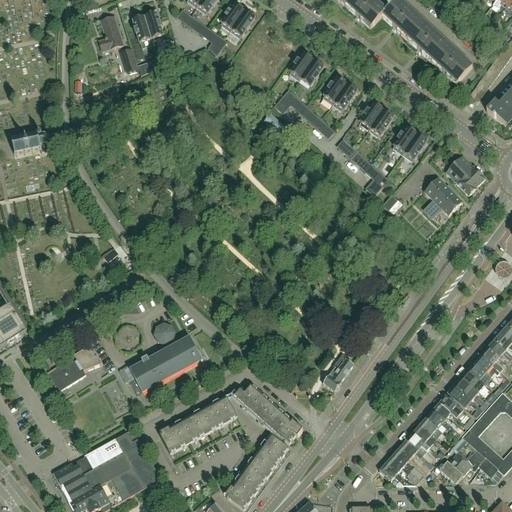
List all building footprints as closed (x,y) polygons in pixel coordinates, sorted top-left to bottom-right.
[(204,0),(189,0),(188,1),(189,2),(187,4),(196,11),(197,11),(204,0)] [(217,4),(219,0),(204,0),(197,11),(206,18),(208,16),(213,9),(214,10),(217,5),(217,4)] [(346,8),(353,0),(336,0),(345,7),(346,8)] [(387,14),(374,3),(371,0),(353,0),(346,8),(357,18),(358,20),(360,22),(366,27),(371,31),(382,19),(387,14)] [(511,0),(498,0),(498,1),(493,7),(498,11),(501,7),(505,11),(511,1),(511,0)] [(407,42),(423,25),(411,14),(398,2),(392,9),(391,9),(388,11),(389,12),(387,14),(382,19),(393,29),(395,31),(397,33),(406,41),(407,42)] [(230,35),(247,11),(239,5),(237,8),(235,7),(230,14),(229,14),(226,18),(226,19),(222,25),(222,26),(221,28),(230,35)] [(466,16),(469,19),(475,12),(471,9),(466,16)] [(250,28),(255,21),(254,20),(255,17),(247,11),(230,35),(240,42),(241,40),(242,40),(247,33),(247,34),(251,29),(250,28)] [(159,24),(157,16),(155,16),(154,14),(144,17),(153,44),(164,41),(163,38),(164,38),(161,30),(162,30),(160,24),(159,24)] [(469,20),(479,27),(483,21),(473,14),(469,20)] [(153,44),(144,17),(134,20),(135,23),(133,23),(136,32),(135,32),(137,38),(137,37),(140,45),(141,45),(143,52),(154,48),(153,44)] [(188,28),(193,20),(189,17),(183,25),(188,28)] [(124,48),(118,31),(115,19),(101,24),(105,38),(106,37),(107,41),(105,42),(99,44),(102,55),(103,55),(102,53),(109,51),(110,52),(124,48)] [(192,32),(198,24),(193,20),(188,28),(192,32)] [(432,65),(448,48),(436,36),(423,25),(407,42),(418,51),(420,54),(422,55),(430,63),(432,65)] [(494,27),(489,33),(498,39),(499,39),(502,34),(503,33),(494,27)] [(506,45),(510,39),(502,34),(499,39),(498,39),(506,45)] [(217,49),(223,41),(218,37),(212,46),(217,49)] [(222,53),(228,44),(223,41),(217,49),(222,53)] [(477,107),(511,58),(511,42),(506,48),(468,100),(477,107)] [(457,88),(473,71),(460,59),(448,48),(432,65),(443,74),(444,76),(446,78),(448,79),(451,83),(457,88)] [(136,65),(132,51),(126,53),(132,74),(138,72),(136,65)] [(158,62),(168,59),(166,53),(156,57),(158,62)] [(299,84),(316,61),(307,55),(306,57),(304,56),(299,63),(298,63),(295,68),(291,75),(289,77),(299,84)] [(245,83),(260,94),(279,67),(264,56),(245,83)] [(170,65),(168,59),(158,62),(160,70),(170,65)] [(319,78),(324,70),(323,69),(324,67),(316,61),(299,84),(299,85),(301,82),(311,89),(316,82),(316,83),(320,78),(319,78)] [(332,108),(349,85),(341,79),(339,81),(337,80),(332,87),(328,92),(329,92),(324,99),(325,99),(323,101),(332,108)] [(353,102),(358,94),(356,93),(358,91),(349,85),(332,108),(333,109),(333,108),(342,115),(344,113),(349,106),(350,107),(353,102)] [(287,104),(293,97),(289,93),(282,100),(287,104)] [(511,93),(499,108),(495,104),(487,114),(493,120),(494,120),(495,119),(506,129),(508,131),(511,126),(511,93)] [(291,108),(298,101),(293,97),(287,104),(291,108)] [(386,111),(377,105),(376,107),(374,106),(369,113),(368,113),(365,118),(360,125),(361,125),(359,127),(369,134),(369,135),(369,134),(386,111)] [(389,128),(394,120),(392,119),(394,117),(386,111),(369,134),(378,141),(380,139),(381,139),(385,132),(386,133),(389,128)] [(316,130),(322,123),(316,117),(309,124),(316,130)] [(293,137),(272,118),(265,125),(272,132),(271,133),(278,140),(279,138),(286,144),(293,137)] [(322,136),(329,129),(322,123),(316,130),(322,136)] [(402,158),(419,135),(411,129),(409,131),(407,130),(402,137),(398,142),(399,142),(394,149),(393,151),(402,158)] [(48,147),(50,145),(51,145),(51,143),(50,143),(49,140),(50,139),(49,138),(49,139),(46,137),(46,136),(45,136),(44,137),(43,137),(42,135),(40,134),(38,134),(38,135),(36,135),(36,136),(30,138),(30,137),(28,137),(28,138),(22,139),(22,138),(20,139),(21,140),(14,141),(14,140),(13,140),(13,141),(12,141),(12,142),(11,143),(11,144),(12,144),(15,155),(14,156),(14,157),(15,157),(15,158),(16,157),(17,158),(18,158),(18,157),(24,156),(24,157),(26,156),(26,155),(32,154),(32,155),(34,155),(33,154),(40,152),(40,153),(41,153),(42,155),(41,155),(42,156),(43,155),(48,154),(49,155),(50,153),(49,153),(48,149),(49,148),(48,147)] [(422,152),(428,144),(426,143),(428,141),(419,135),(402,158),(403,159),(403,158),(412,165),(414,163),(419,156),(420,157),(423,152),(422,152)] [(353,164),(359,156),(353,150),(346,158),(353,164)] [(359,170),(366,162),(359,156),(353,164),(359,170)] [(485,182),(474,170),(463,159),(446,175),(448,177),(457,186),(456,186),(468,199),(476,191),(485,182)] [(373,182),(380,175),(371,167),(364,174),(373,182)] [(389,183),(380,175),(373,182),(382,190),(389,183)] [(462,204),(448,190),(438,180),(424,194),(434,204),(426,212),(433,220),(442,212),(448,218),(462,204)] [(389,213),(398,202),(392,197),(383,208),(389,213)] [(507,277),(510,275),(511,271),(511,267),(510,264),(507,261),(503,261),(500,261),(497,264),(495,267),(495,271),(497,275),(500,277),(503,278),(507,277)] [(0,351),(6,347),(5,346),(19,338),(20,339),(25,335),(10,312),(0,317),(0,351)] [(202,362),(200,358),(191,341),(176,349),(173,344),(174,343),(176,335),(172,328),(164,325),(156,329),(154,337),(158,345),(166,347),(167,347),(170,352),(150,364),(148,360),(142,363),(144,366),(135,371),(133,366),(120,373),(126,385),(129,383),(137,397),(142,395),(197,364),(202,362)] [(511,332),(507,328),(501,336),(511,345),(511,332)] [(511,345),(501,336),(494,343),(506,354),(510,350),(511,352),(511,345)] [(511,362),(511,359),(506,354),(494,343),(488,351),(500,361),(503,358),(510,364),(511,362)] [(36,358),(46,352),(44,348),(33,354),(36,358)] [(84,374),(103,367),(91,348),(47,376),(59,395),(86,378),(84,374)] [(500,361),(488,351),(481,358),(493,369),(500,375),(504,371),(497,365),(500,361)] [(500,375),(493,369),(481,358),(474,366),(490,379),(490,380),(491,380),(495,375),(498,378),(500,375)] [(349,374),(354,367),(343,359),(335,370),(333,373),(344,381),(346,378),(347,379),(350,375),(349,374)] [(490,379),(474,366),(468,373),(483,387),(485,389),(487,387),(486,386),(491,380),(490,380),(490,379)] [(341,385),(344,381),(333,373),(323,387),(335,395),(342,386),(341,385)] [(483,387),(468,373),(461,381),(474,392),(474,391),(479,396),(485,389),(483,387)] [(479,396),(474,391),(474,392),(461,381),(455,388),(472,403),(479,396)] [(506,389),(510,384),(507,381),(500,388),(503,392),(506,389)] [(293,424),(252,388),(246,395),(242,391),(235,399),(238,402),(279,439),(289,447),(296,438),(298,439),(303,432),(293,423),(293,424)] [(480,410),(472,403),(455,388),(448,396),(465,411),(468,408),(470,409),(471,409),(477,413),(479,410),(480,410)] [(500,395),(503,392),(500,388),(493,396),(497,399),(500,395)] [(492,404),(497,399),(493,396),(493,395),(488,400),(485,404),(489,408),(492,404)] [(511,408),(511,404),(503,396),(492,408),(501,415),(506,415),(511,408)] [(468,417),(446,398),(439,406),(451,417),(452,416),(461,425),(468,417)] [(170,457),(237,420),(228,402),(171,433),(168,428),(165,430),(160,433),(162,438),(160,439),(170,457)] [(483,414),(489,408),(485,404),(480,410),(479,410),(483,414)] [(452,425),(447,421),(451,417),(439,406),(433,413),(450,429),(451,429),(456,433),(461,438),(464,434),(453,424),(452,425)] [(501,415),(492,408),(489,412),(497,419),(501,415)] [(476,421),(483,414),(479,410),(477,413),(473,418),(476,421)] [(497,419),(489,412),(485,416),(493,423),(497,419)] [(450,429),(433,413),(426,421),(438,431),(442,427),(448,432),(453,437),(456,433),(451,429),(450,429)] [(493,423),(485,416),(481,420),(490,427),(493,423)] [(475,423),(471,420),(465,427),(468,430),(475,423)] [(490,427),(481,420),(477,424),(486,431),(490,427)] [(442,435),(438,431),(426,421),(419,428),(436,443),(442,435)] [(486,431),(477,424),(474,428),(482,436),(486,431)] [(436,443),(419,428),(413,436),(429,450),(436,443)] [(482,436),(474,428),(470,432),(478,440),(482,436)] [(108,511),(151,489),(162,483),(134,432),(86,458),(94,472),(84,478),(78,468),(74,470),(72,466),(55,476),(62,489),(64,487),(78,511),(77,511),(98,511),(101,511),(108,511)] [(468,464),(467,463),(458,455),(463,449),(465,450),(468,446),(470,448),(478,440),(470,432),(452,452),(457,456),(448,465),(440,474),(448,481),(450,478),(452,479),(455,476),(457,477),(468,464)] [(429,450),(413,436),(406,443),(430,464),(433,461),(426,455),(430,451),(429,450)] [(242,511),(244,511),(289,451),(273,439),(234,491),(230,488),(228,491),(224,496),(228,499),(227,501),(242,511)] [(475,452),(483,443),(478,440),(470,448),(475,452)] [(430,464),(406,443),(400,451),(411,461),(415,457),(431,471),(434,468),(430,464)] [(479,456),(487,447),(483,443),(475,452),(476,453),(479,456)] [(483,460),(491,451),(487,447),(479,456),(483,460)] [(407,466),(411,461),(400,451),(393,458),(420,482),(423,478),(414,470),(413,471),(407,466)] [(487,463),(495,455),(491,451),(483,460),(487,463)] [(498,473),(492,467),(487,463),(483,460),(479,456),(476,453),(467,463),(468,464),(457,477),(455,476),(452,479),(450,478),(448,481),(455,488),(463,479),(471,471),(474,474),(479,469),(490,480),(491,480),(498,473)] [(492,467),(499,459),(495,455),(487,463),(492,467)] [(420,482),(393,458),(386,466),(398,476),(402,472),(408,477),(410,479),(408,481),(415,487),(420,482)] [(504,479),(511,470),(511,462),(507,458),(503,462),(504,479)] [(504,479),(503,462),(499,459),(492,467),(498,473),(503,478),(504,479)] [(412,488),(398,476),(386,466),(380,474),(391,484),(395,480),(404,488),(412,488)] [(487,484),(486,486),(496,486),(503,478),(498,473),(491,480),(490,480),(487,484)]
